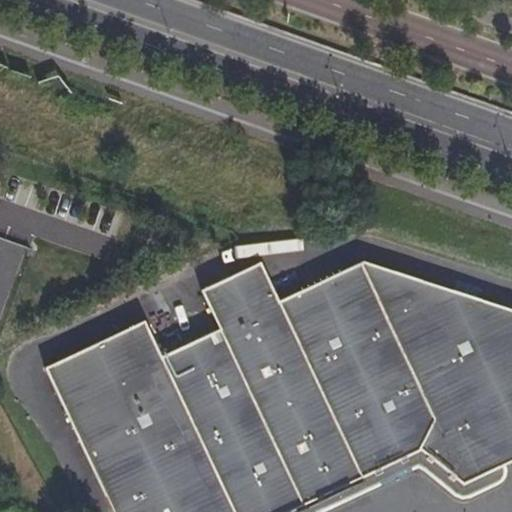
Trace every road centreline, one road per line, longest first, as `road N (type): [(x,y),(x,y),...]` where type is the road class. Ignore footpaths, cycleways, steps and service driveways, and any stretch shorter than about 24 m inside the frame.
road 1 (primary): [(20,0),(511,173)]
road 2 (primary): [(511,132),(137,0)]
